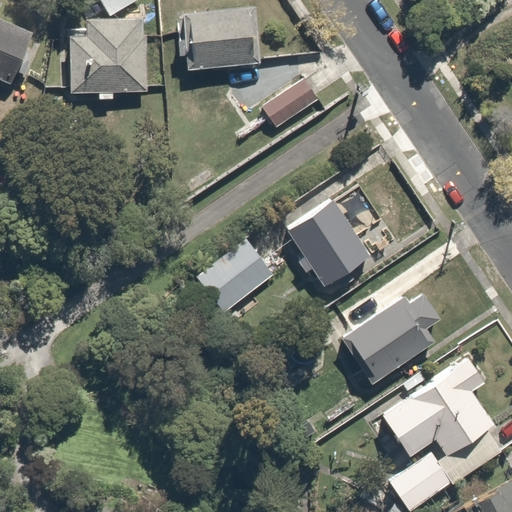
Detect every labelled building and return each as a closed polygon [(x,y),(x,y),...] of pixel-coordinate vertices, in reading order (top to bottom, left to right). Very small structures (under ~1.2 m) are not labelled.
[(103,0),(111,14),(136,0),(103,0)] [(0,81),(18,89),(39,40),(1,23),(7,9),(0,6),(0,81)] [(257,8),(180,15),(186,78),(263,71),(257,8)] [(87,36),(70,36),(70,98),(152,98),(152,17),(87,17),(87,36)] [(316,101),(302,78),(260,104),(274,127),(316,101)] [(370,261),(334,209),(289,241),(302,260),(324,292),(370,261)] [(302,260),(289,241),(276,223),(197,277),(223,314),(302,260)] [(408,292),(342,337),(376,387),(442,342),(408,292)] [(470,361),(384,419),(411,460),(430,447),(439,441),(454,463),(498,433),(475,399),(489,389),(470,361)] [(430,447),(411,460),(381,480),(402,511),(433,511),(461,493),(430,447)] [(511,511),(511,484),(470,508),(472,511),(511,511)]
